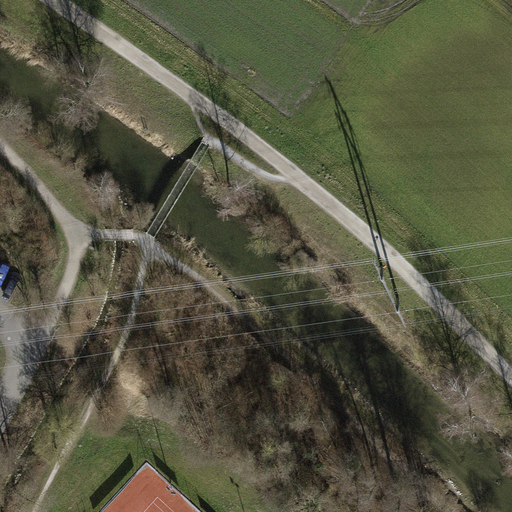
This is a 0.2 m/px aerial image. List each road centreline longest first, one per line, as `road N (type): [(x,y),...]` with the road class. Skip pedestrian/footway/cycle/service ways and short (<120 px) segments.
road 1 (track): [(453,511),(203,280),(140,237),(78,234),(0,143)]
road 2 (track): [(51,0),(298,178),(511,370)]
